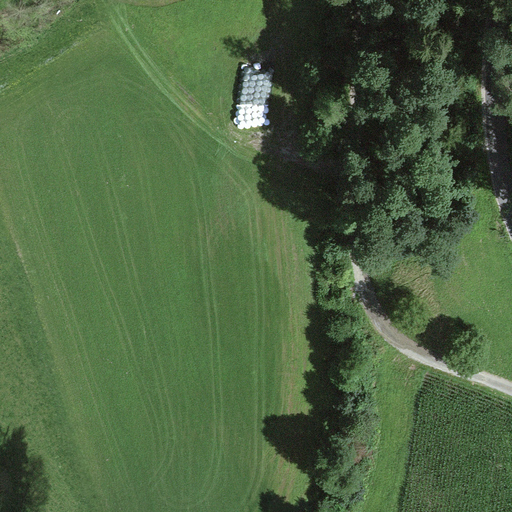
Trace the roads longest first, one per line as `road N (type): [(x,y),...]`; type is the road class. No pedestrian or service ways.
road 1 (track): [(356,0),(352,229),(364,292),(412,348),(511,390)]
road 2 (unclassified): [(511,216),(495,118),(502,0)]
